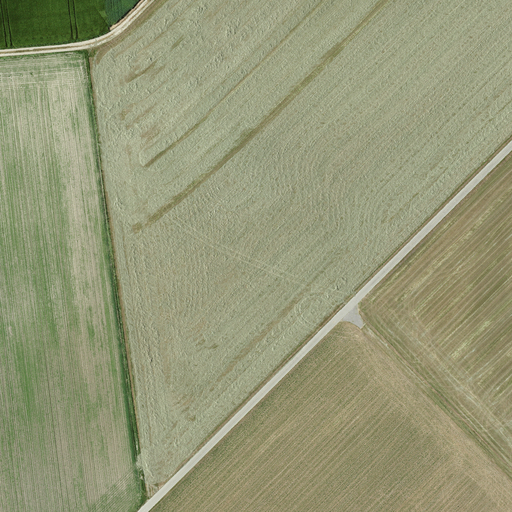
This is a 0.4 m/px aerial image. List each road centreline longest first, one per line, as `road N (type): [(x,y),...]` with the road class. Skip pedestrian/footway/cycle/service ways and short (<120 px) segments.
road 1 (track): [(142,511),(511,145)]
road 2 (track): [(0,52),(98,40),(148,0)]
